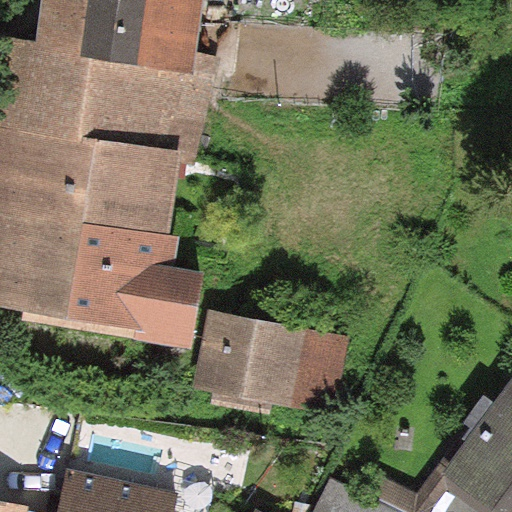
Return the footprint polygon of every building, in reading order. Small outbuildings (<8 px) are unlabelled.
[(0,131),(181,160),(194,162),(220,61),(198,55),(208,0),(44,0),(37,42),(4,38),(0,58),(0,131)] [(181,160),(0,131),(0,310),(194,351),(207,277),(175,271),(180,243),(170,239),(181,160)] [(348,346),(214,326),(204,398),(337,418),(348,346)] [(511,511),(511,386),(495,408),(488,404),(418,496),(381,477),(371,499),(394,511),(435,511),(451,493),(476,511),(511,511)] [(59,511),(174,511),(178,494),(67,471),(59,511)] [(313,511),(394,511),(371,499),(331,479),(313,511)]
